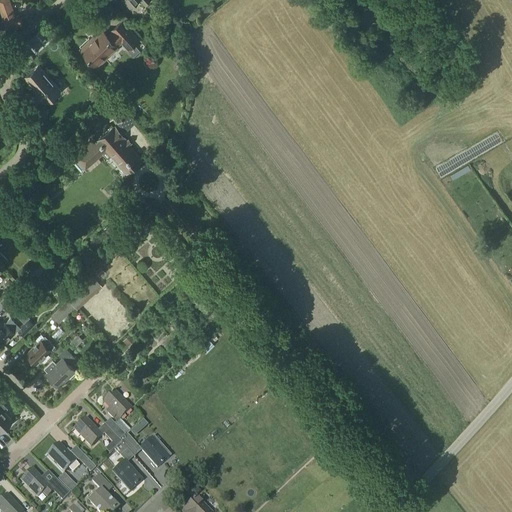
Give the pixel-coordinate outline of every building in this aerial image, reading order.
[(7,0),(0,0),(0,11),(1,14),(11,10),(7,0)] [(412,30),(404,38),(409,45),(412,43),(421,54),(444,36),(438,28),(432,32),(430,28),(431,27),(422,16),(421,17),(415,9),(406,16),(406,21),(412,30)] [(19,17),(4,22),(6,29),(21,23),(19,17)] [(102,31),(81,49),(96,66),(117,48),(115,45),(120,41),(127,49),(138,40),(121,21),(111,31),(113,33),(108,38),(102,31)] [(45,26),(26,43),(34,53),(54,36),(45,26)] [(398,63),(392,68),(394,71),(401,66),(398,63)] [(37,65),(24,77),(38,94),(37,95),(42,102),(44,100),(46,102),(57,92),(50,84),(52,83),(48,79),(50,78),(44,71),(43,72),(37,65)] [(111,96),(97,107),(109,121),(113,118),(117,122),(126,114),(111,96)] [(93,142),(75,158),(84,169),(106,150),(110,154),(110,156),(113,159),(115,159),(119,165),(121,167),(126,173),(141,160),(133,152),(133,150),(131,147),(129,147),(128,146),(129,145),(126,141),(125,142),(122,139),(124,138),(115,128),(114,129),(112,128),(98,140),(98,141),(95,144),(93,142)] [(44,131),(40,134),(46,143),(51,140),(44,131)] [(40,263),(27,276),(33,282),(40,275),(44,270),(46,269),(40,263)] [(44,270),(40,275),(45,280),(46,279),(50,275),(44,270)] [(72,294),(71,295),(67,299),(67,300),(74,306),(74,307),(99,285),(91,276),(72,294)] [(53,278),(49,281),(63,295),(60,298),(64,302),(67,299),(71,295),(54,278),(53,278)] [(9,280),(5,284),(9,289),(14,284),(9,280)] [(5,307),(9,312),(16,305),(19,303),(14,298),(5,307)] [(67,300),(51,316),(58,323),(74,306),(67,300)] [(17,306),(12,310),(17,314),(21,310),(17,306)] [(186,316),(182,320),(192,329),(195,325),(186,316)] [(4,324),(0,327),(0,344),(1,343),(2,344),(17,330),(22,336),(33,325),(28,319),(19,328),(9,318),(4,324)] [(131,333),(124,341),(129,346),(137,338),(131,333)] [(78,335),(69,343),(75,349),(83,340),(78,335)] [(27,356),(26,358),(31,363),(33,363),(34,362),(37,365),(52,350),(51,350),(54,347),(44,336),(41,339),(27,352),(29,354),(27,356)] [(209,341),(200,349),(205,355),(214,346),(209,341)] [(50,364),(43,370),(46,374),(58,387),(75,372),(68,364),(74,358),(65,348),(58,355),(62,359),(53,367),(50,364)] [(120,353),(117,350),(111,355),(115,358),(120,353)] [(119,395),(123,391),(114,383),(110,387),(119,395)] [(114,392),(103,403),(119,420),(131,410),(114,392)] [(0,429),(1,429),(3,430),(10,423),(8,422),(10,420),(3,412),(7,409),(0,402),(0,429)] [(92,425),(97,421),(89,412),(84,417),(92,425)] [(85,420),(74,430),(90,448),(104,435),(116,448),(121,443),(119,441),(105,426),(97,433),(85,420)] [(110,421),(105,426),(119,441),(124,436),(114,425),(110,421)] [(121,443),(132,456),(138,451),(125,436),(124,436),(119,441),(121,443)] [(152,439),(140,450),(157,469),(169,458),(164,453),(166,452),(158,443),(157,445),(152,439)] [(116,448),(115,449),(126,461),(132,456),(121,443),(116,448)] [(59,445),(47,456),(64,473),(68,469),(72,474),(79,467),(78,466),(78,465),(75,462),(59,445)] [(84,457),(79,462),(90,474),(95,469),(84,457)] [(125,463),(112,473),(129,493),(142,482),(125,463)] [(32,470),(21,481),(42,503),(53,492),(32,470)] [(70,493),(77,487),(64,474),(58,480),(70,493)] [(101,492),(89,503),(97,511),(114,511),(117,509),(104,496),(111,489),(99,476),(92,483),(101,492)] [(22,511),(6,495),(0,501),(0,511),(22,511)] [(209,511),(197,499),(184,511),(209,511)]
